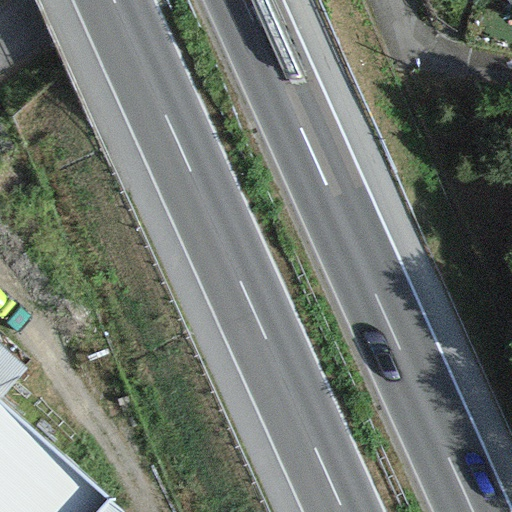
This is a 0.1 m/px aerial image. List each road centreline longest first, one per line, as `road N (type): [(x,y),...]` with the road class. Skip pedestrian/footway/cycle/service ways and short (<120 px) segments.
road 1 (motorway): [(471,511),(241,0)]
road 2 (motorway): [(108,0),(338,511)]
